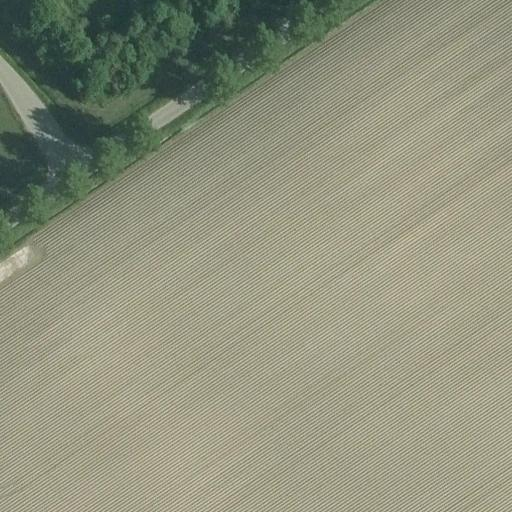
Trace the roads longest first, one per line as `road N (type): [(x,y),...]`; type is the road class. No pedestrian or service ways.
road 1 (unclassified): [(75,179),(337,0)]
road 2 (unclassified): [(75,179),(0,75)]
